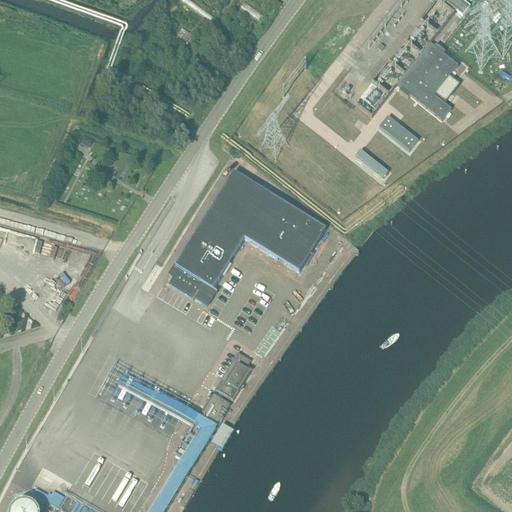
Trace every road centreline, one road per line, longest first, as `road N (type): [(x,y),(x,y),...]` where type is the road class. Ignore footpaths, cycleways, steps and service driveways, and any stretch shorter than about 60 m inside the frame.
road 1 (unclassified): [(0,467),(130,241),(297,0)]
road 2 (unknown): [(176,315),(177,359),(129,448),(108,457),(83,453),(31,410)]
road 3 (track): [(406,511),(410,465),(511,337)]
road 4 (unknown): [(224,330),(262,274),(285,293),(264,329),(248,333)]
